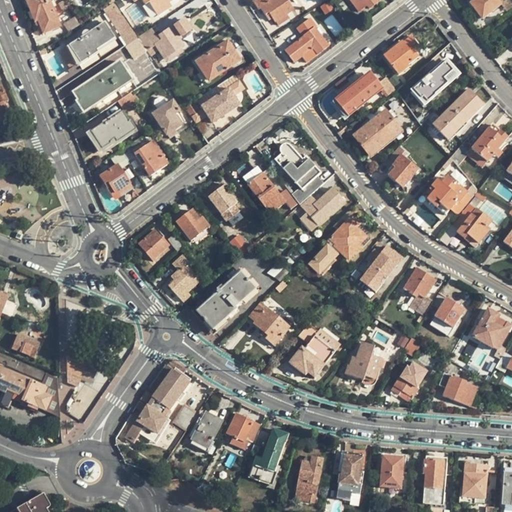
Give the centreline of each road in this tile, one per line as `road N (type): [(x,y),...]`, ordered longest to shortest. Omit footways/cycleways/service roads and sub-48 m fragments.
road 1 (residential): [(511,438),(359,425),(265,395),(177,340)]
road 2 (residential): [(511,296),(384,216),(295,96)]
road 3 (residential): [(111,237),(295,96)]
road 4 (residential): [(295,96),(421,0)]
road 5 (residential): [(0,10),(52,138)]
road 6 (unclassified): [(94,447),(99,426),(158,343)]
road 7 (residential): [(511,95),(435,0)]
